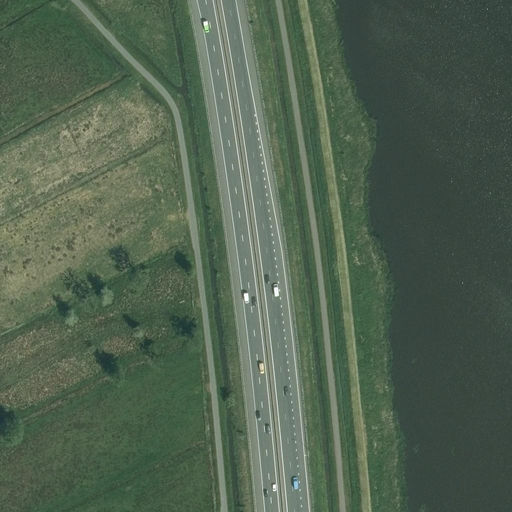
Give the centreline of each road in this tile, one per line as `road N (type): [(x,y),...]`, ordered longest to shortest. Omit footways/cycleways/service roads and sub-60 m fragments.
road 1 (unclassified): [(224,511),(179,121),(157,86),(75,0)]
road 2 (motorway): [(292,511),(280,359),(226,0)]
road 3 (motorway): [(205,0),(257,360),(270,511)]
